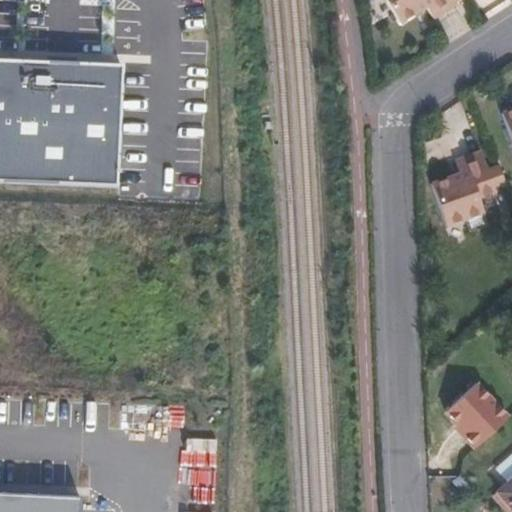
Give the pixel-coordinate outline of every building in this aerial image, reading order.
[(463,1),(462,0),(382,0),(400,26),(425,10),(434,22),(456,7),(455,6),(463,1)] [(96,84),(0,80),(0,200),(92,204),(96,84)] [(484,213),(479,199),(496,193),(494,188),(506,184),(501,168),(488,172),(482,154),(456,162),(461,175),(431,184),(446,226),(484,213)] [(476,381),(442,412),(475,448),(509,417),(476,381)] [(511,509),(511,455),(496,468),(508,483),(497,492),(511,509)] [(70,511),(72,487),(0,484),(0,511),(70,511)]
